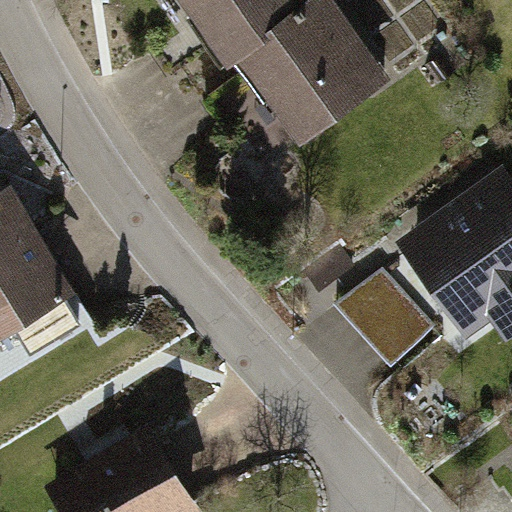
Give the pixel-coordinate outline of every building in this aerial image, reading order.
[(185,0),(230,60),(317,0),(185,0)] [(335,0),(317,0),(230,60),(298,138),(390,79),(335,0)] [(511,302),(511,197),(499,180),(407,246),(470,333),(511,302)] [(10,183),(0,189),(0,354),(84,304),(10,183)] [(52,485),(69,511),(194,511),(198,510),(146,427),(52,485)]
